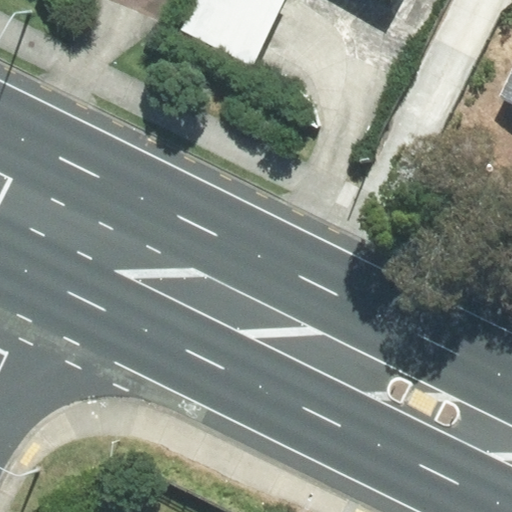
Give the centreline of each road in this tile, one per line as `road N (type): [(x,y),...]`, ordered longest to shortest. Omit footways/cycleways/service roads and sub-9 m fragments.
road 1 (primary): [(511,451),(60,246)]
road 2 (residential): [(0,360),(60,246)]
